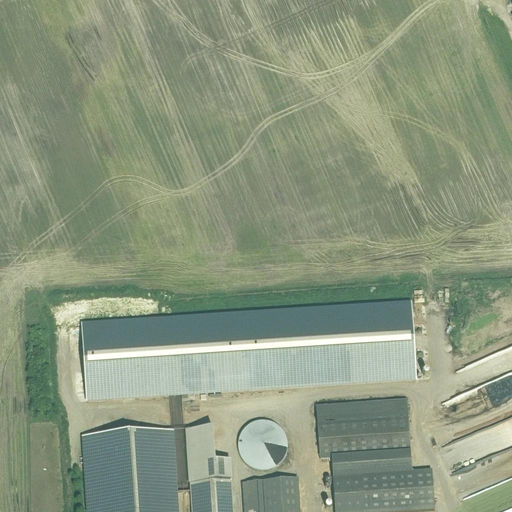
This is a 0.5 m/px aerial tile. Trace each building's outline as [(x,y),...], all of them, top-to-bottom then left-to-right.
[(413,309),(86,331),(91,404),(418,382),(413,309)] [(439,396),(184,413),(189,487),(444,470),(439,396)] [(504,438),(503,444),(511,444),(511,433),(489,432),(489,437),(504,438)] [(178,511),(173,433),(82,439),(86,511),(178,511)] [(511,451),(455,474),(469,511),(490,511),(501,508),(500,505),(503,503),(505,507),(511,504),(511,451)] [(434,511),(432,473),(332,480),(334,511),(434,511)] [(300,511),(298,481),(243,484),(244,511),(300,511)] [(233,511),(232,485),(190,488),(191,511),(233,511)]
